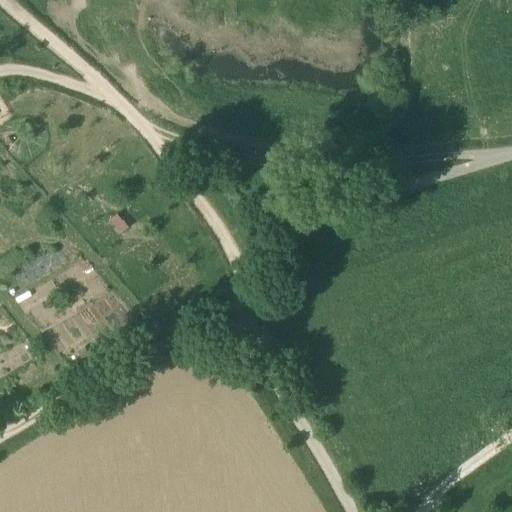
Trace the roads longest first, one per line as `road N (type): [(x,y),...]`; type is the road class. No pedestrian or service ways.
road 1 (track): [(0,437),(223,316),(244,295),(228,238),(181,166),(3,0)]
road 2 (track): [(497,158),(278,165),(133,119)]
road 3 (unclassified): [(511,155),(323,219),(266,258),(244,295)]
road 4 (unclassified): [(352,511),(267,371),(244,295)]
road 5 (track): [(0,74),(79,88),(133,119)]
